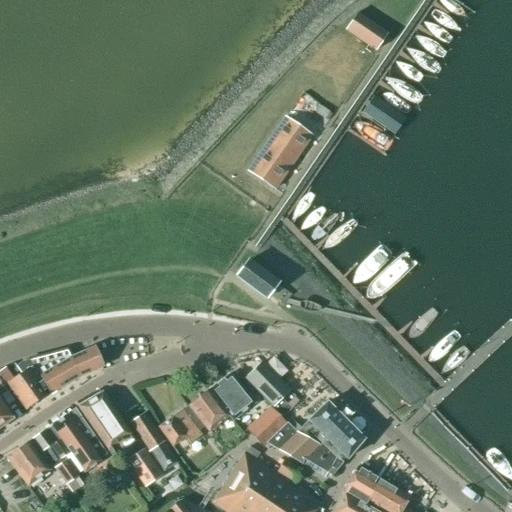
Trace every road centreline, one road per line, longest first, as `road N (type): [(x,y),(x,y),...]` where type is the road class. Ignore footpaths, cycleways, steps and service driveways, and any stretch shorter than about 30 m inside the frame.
road 1 (residential): [(0,449),(78,390),(219,347),(237,331)]
road 2 (tertiary): [(0,357),(95,328),(177,323),(237,331)]
road 3 (tertiary): [(237,331),(299,349),(384,426)]
